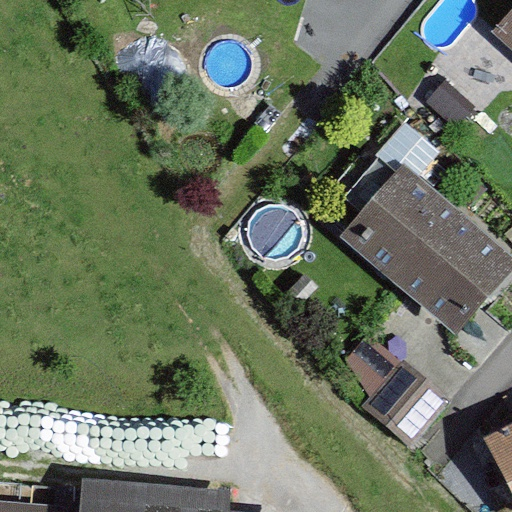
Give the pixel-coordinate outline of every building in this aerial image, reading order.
[(511,0),(494,0),(493,2),(507,14),(511,8),(511,0)] [(407,129),(357,188),(384,211),(361,238),(456,320),(505,262),(409,181),(434,151),(407,129)] [(407,364),(369,408),(410,444),(448,400),(407,364)] [(511,472),(511,441),(499,447),(511,472)] [(95,480),(93,508),(92,511),(232,511),(234,494),(95,480)] [(0,511),(92,511),(93,508),(0,499),(0,511)]
